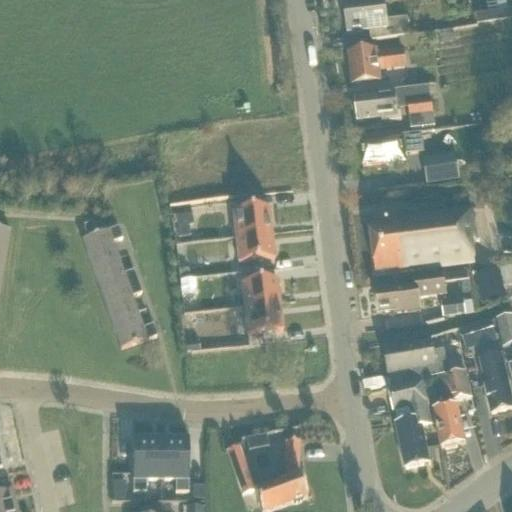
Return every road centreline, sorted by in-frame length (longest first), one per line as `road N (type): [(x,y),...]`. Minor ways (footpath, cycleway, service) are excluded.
road 1 (unclassified): [(351,406),(302,0)]
road 2 (residential): [(28,391),(176,413),(351,406)]
road 3 (residential): [(28,391),(49,511)]
